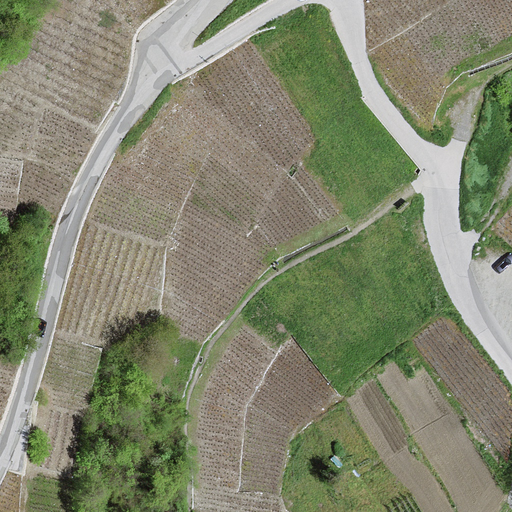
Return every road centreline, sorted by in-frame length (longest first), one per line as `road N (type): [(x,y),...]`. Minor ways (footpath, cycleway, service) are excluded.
road 1 (unclassified): [(0,445),(54,253),(74,199),(121,118),(141,92),(290,0)]
road 2 (unclassified): [(330,0),(348,30),(368,100),(424,168),(449,282),(511,383)]
